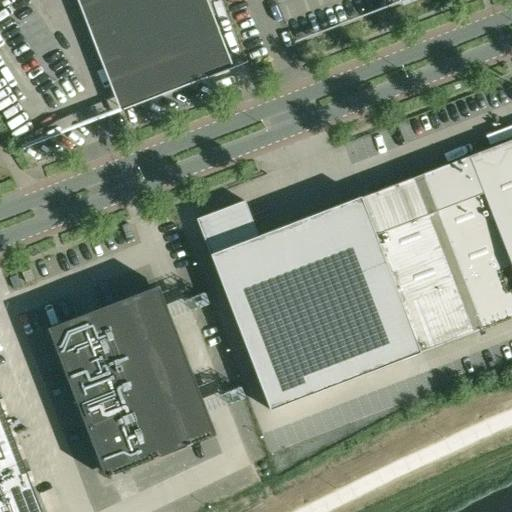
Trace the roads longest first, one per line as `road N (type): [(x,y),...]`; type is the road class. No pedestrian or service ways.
road 1 (unclassified): [(0,240),(511,41)]
road 2 (unclassified): [(511,15),(0,210)]
